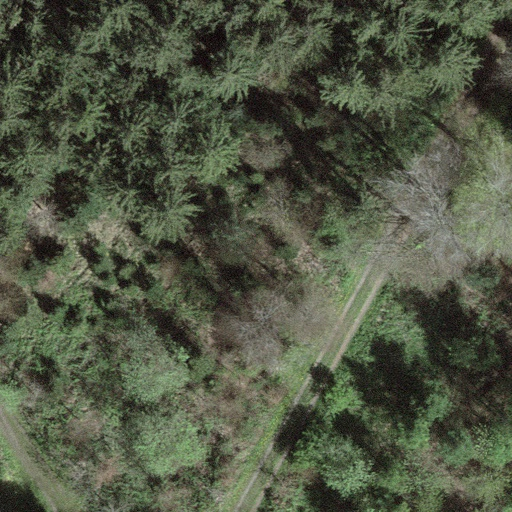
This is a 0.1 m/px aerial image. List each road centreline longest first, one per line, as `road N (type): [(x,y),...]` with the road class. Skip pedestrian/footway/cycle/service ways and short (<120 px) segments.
road 1 (track): [(511,17),(244,511)]
road 2 (track): [(76,511),(0,375)]
